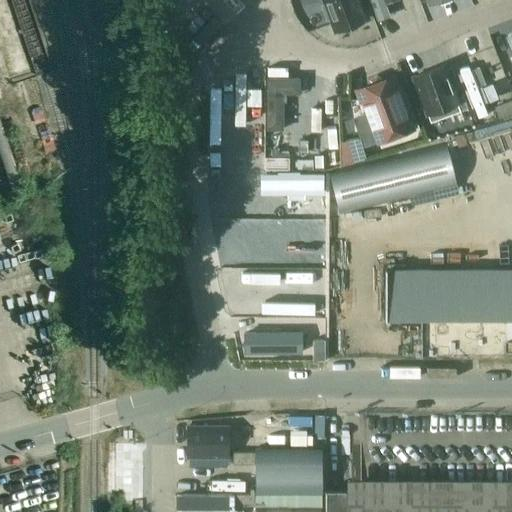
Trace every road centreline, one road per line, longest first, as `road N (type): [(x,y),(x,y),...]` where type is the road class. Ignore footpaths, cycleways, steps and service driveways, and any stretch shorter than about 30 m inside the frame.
road 1 (unclassified): [(511,384),(224,386),(164,401)]
road 2 (unclassified): [(164,401),(0,446)]
